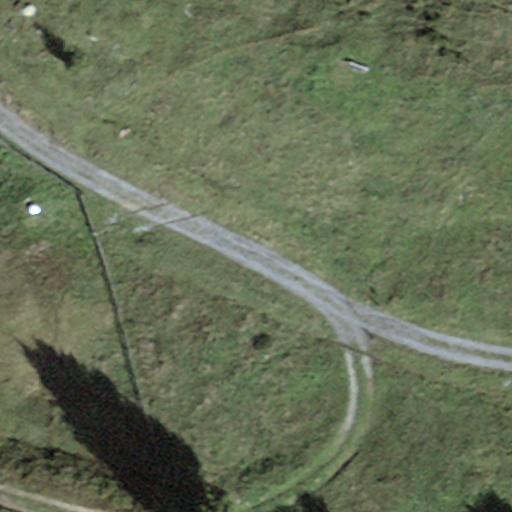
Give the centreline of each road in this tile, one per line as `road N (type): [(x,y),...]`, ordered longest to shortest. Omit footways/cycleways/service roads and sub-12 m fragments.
road 1 (track): [(511,365),(392,345),(324,299),(82,180),(0,110)]
road 2 (track): [(324,299),(359,382),(335,467),(232,511)]
